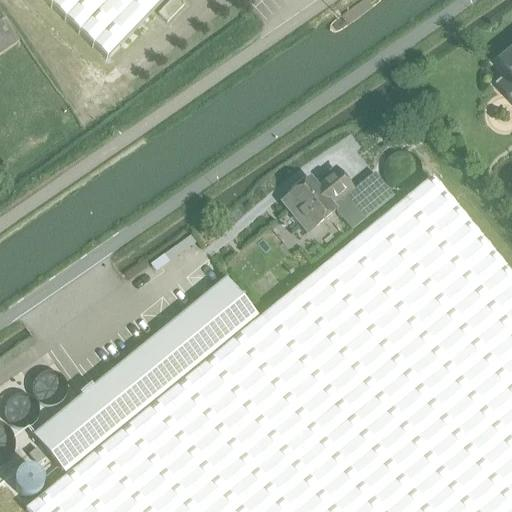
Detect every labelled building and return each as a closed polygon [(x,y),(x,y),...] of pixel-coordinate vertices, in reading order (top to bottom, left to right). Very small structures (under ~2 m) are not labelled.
[(39,0),(106,63),(166,0),(39,0)] [(173,0),(157,17),(166,25),(183,8),(174,0),(173,0)] [(0,18),(0,55),(7,51),(15,46),(18,44),(0,18)] [(511,52),(497,65),(506,76),(494,86),(511,106),(511,52)] [(332,208),(352,191),(334,170),(324,179),(327,183),(318,191),(309,181),(282,203),(307,234),(335,212),(332,208)] [(329,264),(259,320),(66,478),(24,511),(511,511),(511,273),(500,259),(435,178),(390,213),(329,264)] [(49,458),(66,478),(259,320),(225,280),(80,399),(33,438),(41,448),(37,451),(45,461),(49,458)] [(29,457),(37,467),(45,461),(37,451),(29,457)]
